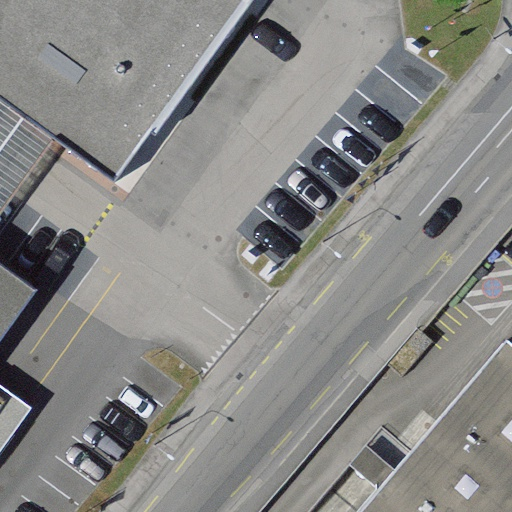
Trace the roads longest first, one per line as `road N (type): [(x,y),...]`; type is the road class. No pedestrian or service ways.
road 1 (unclassified): [(185,511),(511,128)]
road 2 (unknown): [(188,244),(5,511)]
road 3 (unknown): [(188,244),(389,4)]
road 4 (unknown): [(0,120),(188,244)]
road 5 (unknown): [(329,342),(188,244)]
